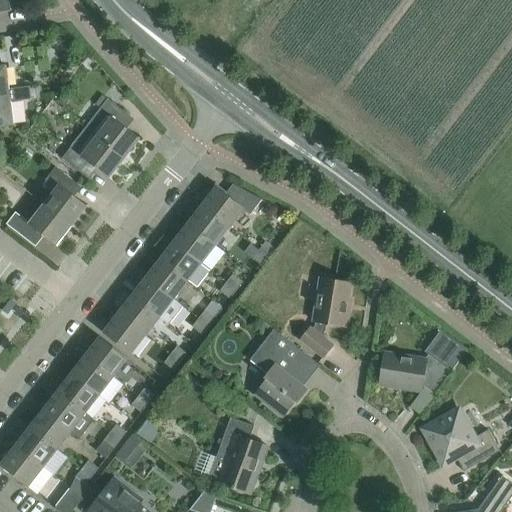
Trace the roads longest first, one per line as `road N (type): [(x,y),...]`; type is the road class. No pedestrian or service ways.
road 1 (tertiary): [(511,310),(231,97)]
road 2 (residential): [(78,299),(231,97)]
road 3 (tertiary): [(231,97),(113,0)]
road 4 (residential): [(0,400),(78,299)]
road 5 (residential): [(353,420),(370,424),(397,453),(419,511)]
